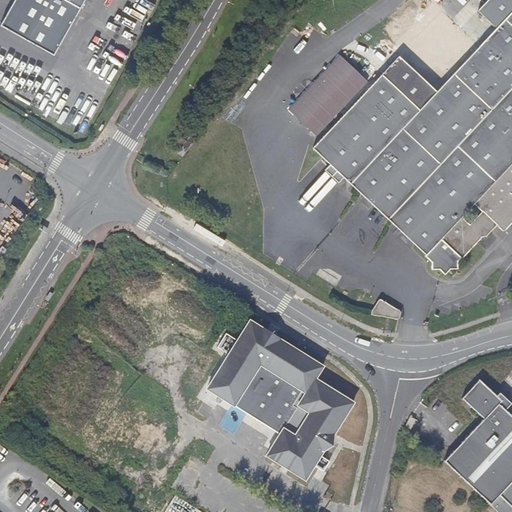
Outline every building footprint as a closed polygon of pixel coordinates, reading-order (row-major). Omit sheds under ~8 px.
[(61,0),(83,12),(89,0),(61,0)] [(441,75),(430,86),(400,58),(346,114),(330,131),(313,149),(331,166),(327,170),(341,182),(345,179),(426,256),(433,262),(433,270),(441,269),(446,275),(452,269),(459,269),(459,262),(495,225),(504,234),(511,225),(511,0),(487,0),(478,11),(497,29),(480,47),(447,81),(441,75)] [(461,29),(480,47),(497,29),(478,11),(461,29)] [(9,217),(26,224),(39,196),(22,188),(9,217)] [(372,311),(372,315),(400,320),(401,313),(382,299),(372,311)] [(249,322),(207,388),(221,397),(232,403),(247,413),(258,420),(279,434),(275,441),(266,455),(304,478),(324,446),(327,447),(329,446),(330,445),(331,443),(331,442),(331,441),(330,439),(329,439),(352,402),(314,378),(321,366),(249,322)] [(445,462),(498,511),(511,511),(511,416),(506,411),(511,404),(501,394),(498,397),(480,381),(463,399),(485,420),(445,462)]
